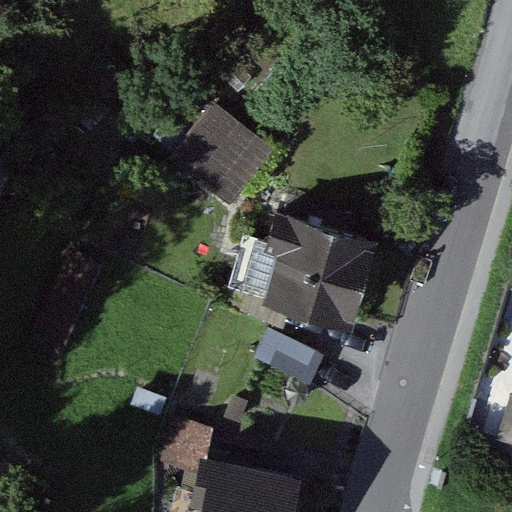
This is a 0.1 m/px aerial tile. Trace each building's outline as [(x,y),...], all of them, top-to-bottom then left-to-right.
[(172,155),(227,202),(274,147),(219,100),(172,155)] [(267,296),(369,320),(389,236),(288,211),(267,296)] [(77,345),(100,249),(66,242),(44,337),(77,345)] [(316,370),(323,343),(267,330),(260,356),(316,370)] [(511,396),(502,393),(489,433),(511,440),(511,396)] [(203,511),(301,511),(309,468),(213,453),(203,511)]
